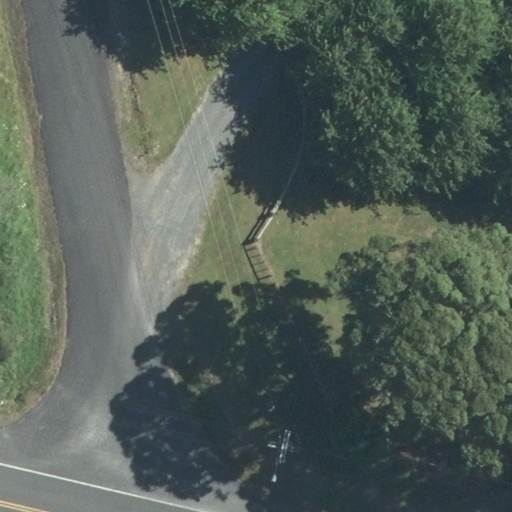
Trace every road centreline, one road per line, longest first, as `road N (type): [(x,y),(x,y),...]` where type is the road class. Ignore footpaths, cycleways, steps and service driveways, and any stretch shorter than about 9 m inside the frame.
road 1 (unclassified): [(105,328),(219,66),(289,0)]
road 2 (unclassified): [(63,0),(105,328)]
road 3 (unclassified): [(105,328),(114,395),(90,511)]
